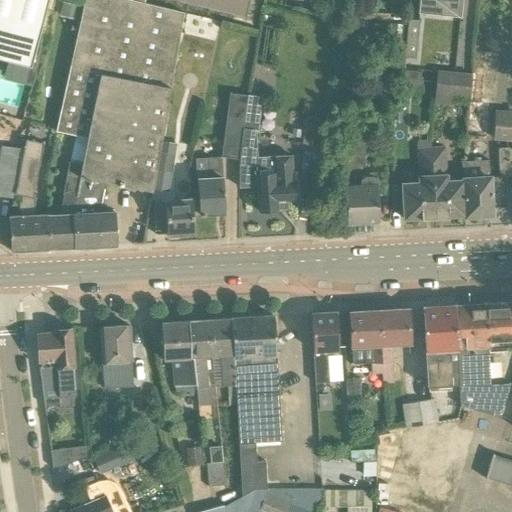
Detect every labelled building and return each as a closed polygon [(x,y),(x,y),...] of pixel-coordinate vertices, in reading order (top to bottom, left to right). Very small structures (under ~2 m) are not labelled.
[(0,0),(0,63),(36,72),(54,0),(0,0)] [(85,0),(57,132),(88,139),(82,165),(80,179),(105,183),(153,192),(184,13),(144,4),(130,0),(85,0)] [(250,0),(177,0),(247,17),(250,0)] [(405,1),(391,0),(390,14),(405,15),(405,1)] [(419,0),(419,4),(446,7),(446,17),(460,18),(462,0),(419,0)] [(76,19),(79,7),(62,3),(59,15),(76,19)] [(336,21),(338,7),(329,5),(327,19),(336,21)] [(416,59),(420,21),(410,20),(410,19),(409,19),(405,59),(406,59),(406,58),(416,59)] [(497,70),(496,24),(479,24),(479,99),(489,99),(489,70),(497,70)] [(339,52),(354,53),(355,36),(340,35),(339,52)] [(0,125),(10,129),(28,75),(0,65),(0,93),(8,96),(0,118),(0,125)] [(471,100),(473,76),(438,73),(434,104),(452,106),(453,98),(471,100)] [(240,160),(245,129),(249,96),(231,94),(222,158),(240,160)] [(511,95),(508,95),(506,111),(494,111),(493,139),(511,140),(511,95)] [(468,135),(490,135),(490,102),(469,102),(468,135)] [(10,194),(16,195),(17,190),(22,163),(30,127),(30,119),(16,116),(13,133),(9,149),(5,148),(0,169),(0,196),(9,197),(10,194)] [(321,119),(307,117),(303,145),(317,147),(321,119)] [(347,224),(348,224),(379,223),(377,185),(377,175),(361,175),(361,168),(365,168),(363,144),(374,144),(373,124),(343,125),(344,164),(346,202),(347,224)] [(17,190),(16,195),(22,196),(22,203),(20,203),(19,211),(21,211),(21,215),(10,216),(11,252),(49,250),(47,214),(34,215),(35,198),(33,198),(45,144),(40,143),(43,130),(30,127),(22,163),(17,190)] [(236,187),(258,186),(260,212),(278,211),(278,204),(288,204),(287,202),(300,201),(299,182),(294,183),(292,156),(274,157),(260,158),(258,131),(245,129),(240,160),(236,187)] [(417,144),(417,149),(419,183),(402,184),(404,208),(404,220),(421,219),(422,220),(435,219),(432,149),(431,143),(417,144)] [(445,148),(432,149),(435,219),(449,218),(449,217),(465,216),(464,181),(447,182),(445,148)] [(465,217),(492,215),(492,208),(508,207),(507,177),(510,177),(509,148),(499,149),(499,177),(490,178),(489,161),(463,162),(464,181),(465,216),(465,217)] [(175,155),(160,152),(157,171),(172,173),(175,155)] [(226,214),(222,158),(197,159),(200,216),(226,214)] [(48,214),(47,214),(49,250),(75,248),(73,216),(80,179),(82,165),(70,162),(60,216),(48,216),(48,214)] [(100,214),(105,183),(80,179),(73,216),(75,248),(118,246),(116,213),(100,214)] [(404,208),(402,184),(391,185),(391,208),(404,208)] [(194,199),(156,201),(155,208),(156,235),(168,234),(168,235),(195,233),(194,199)] [(511,344),(511,303),(456,306),(459,364),(490,362),(489,346),(511,344)] [(424,308),(428,388),(460,386),(460,375),(459,364),(456,306),(424,308)] [(382,346),(383,362),(393,362),(392,345),(411,344),(409,309),(380,311),(382,346)] [(354,364),(372,363),(383,362),(382,346),(380,311),(350,312),(352,347),(353,347),(354,364)] [(337,313),(312,315),(314,352),(315,384),(329,383),(328,355),(324,355),(324,351),(339,350),(337,313)] [(237,405),(240,445),(253,444),(255,444),(282,442),(275,317),(232,320),(235,386),(236,399),(237,405)] [(212,356),(214,388),(229,387),(230,405),(237,405),(236,399),(235,386),(232,320),(210,321),(212,356)] [(206,357),(212,356),(210,321),(190,322),(190,357),(193,357),(198,389),(210,388),(206,357)] [(175,393),(188,392),(188,396),(198,395),(198,389),(193,357),(190,357),(190,322),(162,324),(164,359),(173,359),(175,393)] [(101,328),(103,362),(132,361),(130,326),(101,328)] [(55,333),(44,334),(43,334),(42,334),(42,335),(39,339),(38,339),(38,340),(38,341),(39,341),(40,363),(41,363),(41,367),(40,368),(45,404),(61,404),(62,408),(72,408),(71,397),(76,397),(72,330),(55,331),(55,333)] [(373,373),(383,373),(383,362),(372,363),(373,373)] [(383,362),(383,373),(384,383),(394,383),(393,362),(383,362)] [(461,407),(501,418),(511,385),(510,384),(510,385),(491,387),(490,362),(459,364),(460,375),(460,386),(461,407)] [(347,401),(361,400),(359,378),(345,379),(347,401)] [(434,399),(418,402),(423,426),(438,423),(434,399)] [(423,426),(418,402),(403,405),(407,428),(423,426)] [(125,427),(105,435),(110,447),(110,448),(130,440),(130,438),(125,427)] [(107,466),(108,468),(133,459),(126,442),(94,455),(99,469),(107,466)] [(186,445),(188,465),(188,467),(204,465),(201,443),(186,445)] [(240,445),(242,497),(254,489),(267,489),(265,462),(256,462),(255,444),(253,444),(240,445)] [(51,451),(53,469),(62,468),(88,456),(87,446),(51,451)] [(351,462),(363,462),(375,461),(374,449),(351,450),(351,462)] [(511,487),(511,462),(494,457),(495,455),(494,454),(486,479),(511,487)] [(375,476),(375,461),(363,462),(364,476),(375,476)] [(206,464),(208,487),(224,485),(222,462),(206,464)] [(371,511),(372,490),(327,490),(327,507),(347,508),(347,511),(371,511)] [(72,511),(119,511),(124,510),(117,493),(72,511)] [(260,511),(287,511),(290,505),(267,495),(260,511)]
